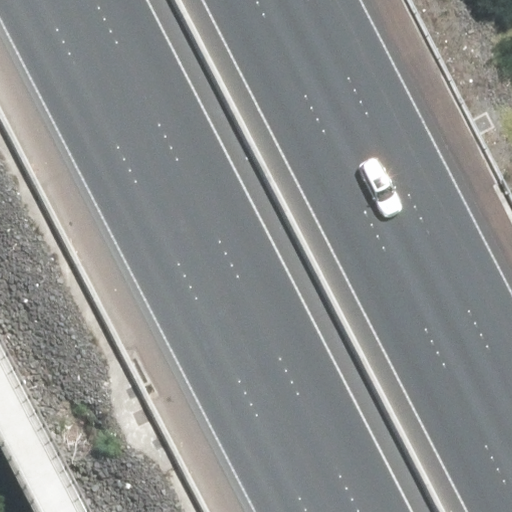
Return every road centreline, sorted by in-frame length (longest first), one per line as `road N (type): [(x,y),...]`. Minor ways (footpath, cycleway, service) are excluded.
road 1 (motorway): [(325,511),(64,0)]
road 2 (motorway): [(282,0),(511,447)]
